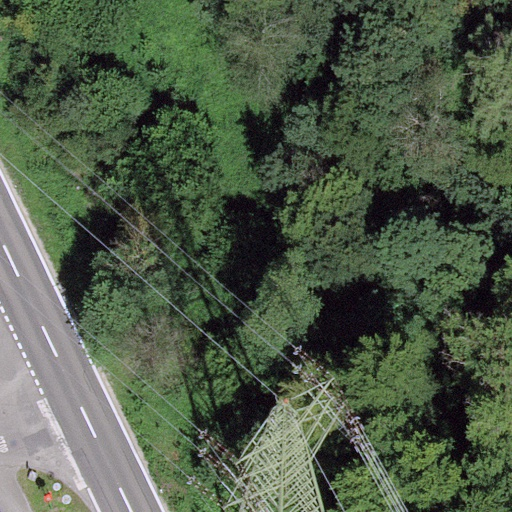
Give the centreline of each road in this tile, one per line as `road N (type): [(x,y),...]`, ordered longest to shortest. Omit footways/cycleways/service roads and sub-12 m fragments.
road 1 (secondary): [(0,250),(65,387)]
road 2 (secondary): [(65,387),(126,511)]
